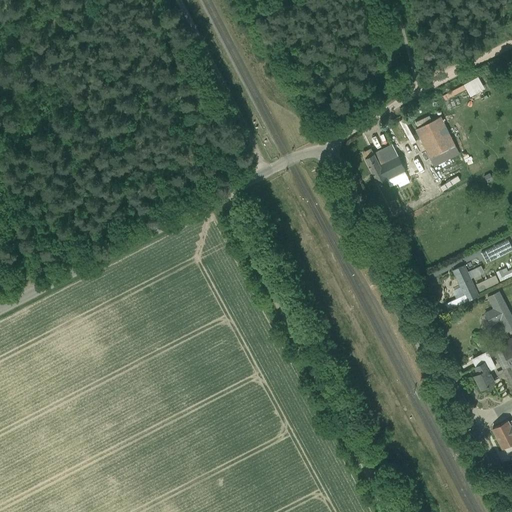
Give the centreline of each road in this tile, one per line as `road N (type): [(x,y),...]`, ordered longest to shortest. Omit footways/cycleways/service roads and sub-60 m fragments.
road 1 (track): [(225,194),(386,511)]
road 2 (unclassified): [(474,424),(326,144)]
road 3 (unclassified): [(0,309),(225,194)]
road 4 (track): [(178,0),(264,174)]
road 5 (track): [(36,290),(0,173)]
